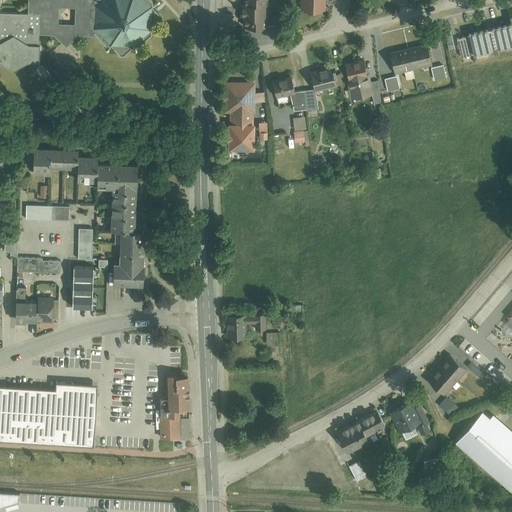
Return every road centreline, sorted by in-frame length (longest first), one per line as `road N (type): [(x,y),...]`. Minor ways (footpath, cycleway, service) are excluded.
road 1 (residential): [(211,478),(330,421),(411,367),(511,258)]
road 2 (secondary): [(204,315),(201,57)]
road 3 (residential): [(204,315),(110,323),(0,359)]
road 4 (secondary): [(211,478),(204,315)]
road 5 (residential): [(201,57),(338,30)]
